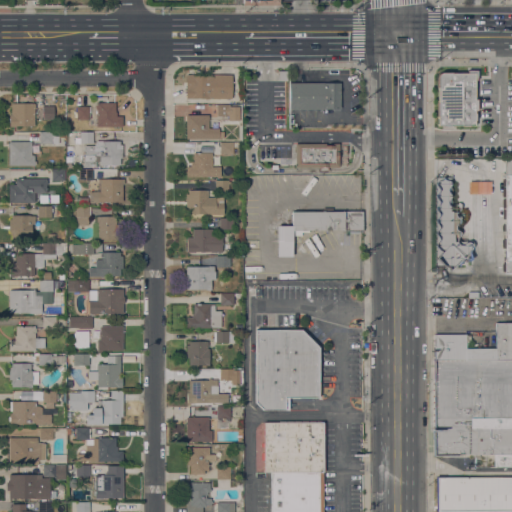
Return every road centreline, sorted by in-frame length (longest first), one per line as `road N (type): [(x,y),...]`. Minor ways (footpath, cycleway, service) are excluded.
road 1 (primary): [(397,511),(398,215)]
road 2 (residential): [(154,511),(153,272)]
road 3 (residential): [(153,272),(153,77)]
road 4 (primary): [(398,193),(398,32)]
road 5 (primary): [(398,32),(244,33)]
road 6 (residential): [(153,77),(0,77)]
